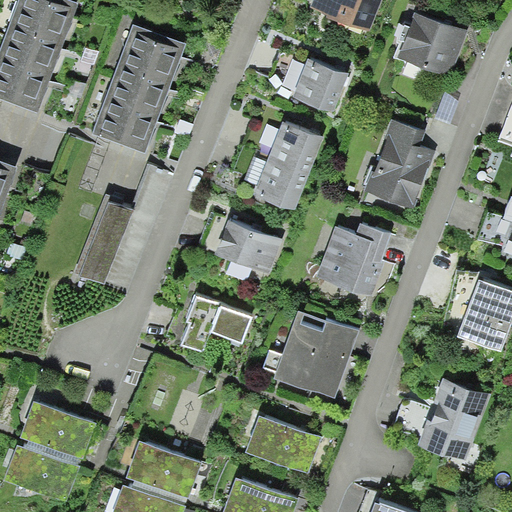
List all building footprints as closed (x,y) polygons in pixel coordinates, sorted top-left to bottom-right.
[(78,2),(73,0),(25,0),(0,66),(0,88),(40,104),(78,2)] [(382,0),(309,0),(308,4),(368,31),(382,0)] [(466,32),(422,10),(401,52),(445,74),(466,32)] [(190,42),(140,23),(99,127),(149,146),(190,42)] [(348,73),(311,56),(295,92),(331,109),(348,73)] [(327,136),(281,116),(250,187),(296,207),(327,136)] [(429,131),(397,118),(367,187),(414,206),(436,153),(424,143),(429,131)] [(0,221),(22,166),(0,156),(0,221)] [(137,211),(111,201),(81,275),(106,285),(137,211)] [(284,240),(233,216),(217,252),(267,275),(284,240)] [(359,231),(338,224),(319,275),(370,295),(390,235),(363,220),(359,231)] [(511,328),(511,290),(487,280),(463,335),(502,352),(511,328)] [(203,356),(213,330),(246,343),(256,318),(200,296),(179,347),(203,356)] [(303,310),(276,376),(333,398),(350,354),(366,360),(374,338),(303,310)] [(448,375),(419,443),(464,462),(493,395),(448,375)] [(97,424),(38,402),(8,481),(67,503),(97,424)] [(324,439),(264,416),(250,451),(311,475),(324,439)] [(183,511),(203,465),(145,442),(116,511),(183,511)] [(296,511),(301,502),(243,478),(228,511),(296,511)] [(419,511),(385,497),(377,511),(419,511)]
